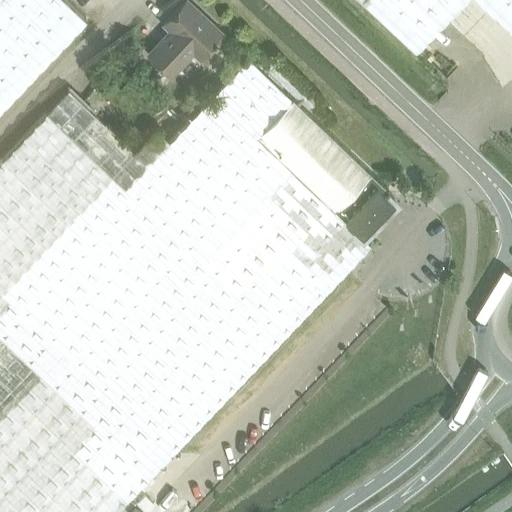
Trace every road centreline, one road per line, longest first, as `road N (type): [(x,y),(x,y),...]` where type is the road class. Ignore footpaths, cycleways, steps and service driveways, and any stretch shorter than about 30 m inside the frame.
road 1 (tertiary): [(494,183),(302,0)]
road 2 (primary): [(490,357),(448,424),(338,511)]
road 3 (primary): [(382,511),(511,390)]
